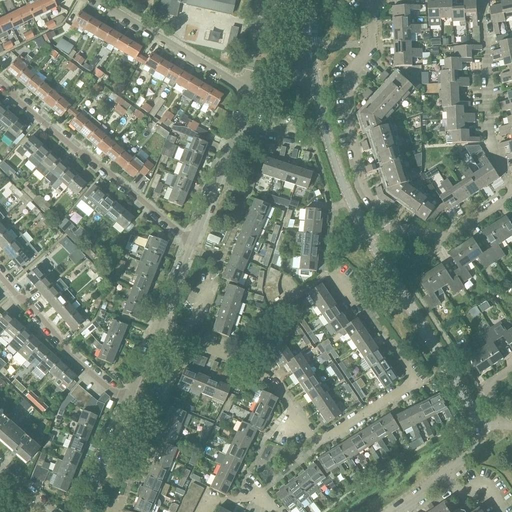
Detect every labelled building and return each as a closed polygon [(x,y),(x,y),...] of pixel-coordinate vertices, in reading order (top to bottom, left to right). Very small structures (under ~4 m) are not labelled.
[(40,18),(46,15),(38,0),(37,0),(27,5),(34,19),(39,16),(40,18)] [(38,0),(46,15),(50,13),(50,11),(56,8),(51,0),(38,0)] [(161,0),(158,13),(175,17),(178,4),(230,16),(233,0),(161,0)] [(441,26),(441,18),(440,0),(435,0),(436,2),(428,3),(429,26),(441,26)] [(440,0),(441,18),(453,18),(452,1),(445,1),(444,0),(440,0)] [(452,0),(452,1),(453,18),(453,22),(461,21),(461,24),(466,24),(466,17),(465,5),(457,5),(456,0),(452,0)] [(465,5),(466,17),(473,16),(473,26),(478,26),(476,0),(464,0),(465,5)] [(501,3),(502,6),(502,5),(505,19),(511,17),(511,0),(508,0),(509,1),(501,3)] [(27,22),(34,19),(27,5),(25,6),(26,8),(17,12),(24,26),(28,24),(27,22)] [(393,6),(394,18),(410,17),(410,10),(420,9),(420,5),(393,6)] [(506,22),(505,19),(502,5),(502,6),(490,8),(495,34),(500,33),(498,23),(506,22)] [(19,28),(24,26),(17,12),(6,17),(12,29),(18,26),(19,28)] [(83,31),(89,19),(79,13),(69,29),(74,32),(75,29),(81,33),(83,31)] [(6,32),(12,29),(6,17),(0,19),(0,30),(3,36),(7,34),(6,32)] [(394,18),(394,30),(421,29),(421,24),(411,25),(410,17),(394,18)] [(100,24),(89,19),(83,31),(93,36),(100,24)] [(110,30),(100,24),(93,36),(103,42),(110,30)] [(233,51),(235,39),(238,28),(231,27),(226,49),(233,51)] [(394,30),(395,42),(411,41),(411,34),(421,33),(421,29),(394,30)] [(120,36),(110,30),(103,42),(103,43),(101,46),(105,49),(107,45),(113,48),(120,36)] [(130,42),(120,36),(113,48),(123,54),(130,42)] [(493,56),(511,52),(511,39),(503,41),(501,42),(500,42),(502,50),(492,52),(493,56)] [(412,49),(411,41),(395,42),(395,54),(422,53),(422,48),(412,49)] [(140,48),(130,42),(123,54),(138,63),(141,57),(137,55),(140,48)] [(45,45),(39,52),(44,55),(49,48),(45,45)] [(452,54),(452,59),(471,58),(471,50),(482,50),(482,46),(454,47),(454,54),(452,54)] [(511,64),(511,52),(493,56),(493,60),(504,58),(505,66),(509,65),(511,64)] [(412,58),(423,57),(423,58),(429,58),(429,53),(422,53),(395,54),(396,66),(413,66),(412,58)] [(152,76),(154,72),(161,60),(150,54),(147,60),(143,58),(140,64),(149,70),(147,73),(152,76)] [(7,71),(16,78),(24,68),(26,65),(27,64),(31,60),(25,55),(23,59),(19,56),(7,71)] [(442,71),(458,71),(462,71),(461,63),(472,63),(471,58),(452,59),(445,59),(445,67),(442,67),(442,71)] [(90,73),(98,62),(93,59),(86,70),(90,73)] [(154,72),(164,78),(171,66),(161,60),(154,72)] [(24,68),(16,78),(24,86),(33,75),(36,72),(27,64),(26,65),(24,68)] [(501,79),(511,76),(511,64),(509,65),(511,72),(501,74),(501,79)] [(171,89),(174,84),(181,72),(171,66),(164,78),(169,81),(166,86),(171,89)] [(400,75),(396,71),(357,114),(363,135),(367,134),(377,165),(378,171),(384,190),(382,191),(381,186),(375,188),(378,198),(391,208),(395,201),(429,225),(438,213),(447,208),(442,200),(438,203),(409,182),(391,124),(383,127),(382,123),(414,88),(418,90),(422,86),(404,70),(400,75)] [(458,78),(458,71),(442,71),(438,72),(438,77),(441,77),(442,83),(469,82),(469,78),(458,78)] [(174,84),(184,90),(191,78),(181,72),(174,84)] [(32,92),(34,94),(43,83),(33,75),(24,86),(32,92)] [(194,96),(201,84),(191,78),(184,90),(194,96)] [(439,95),(459,95),(459,87),(469,87),(469,82),(442,83),(442,91),(439,91),(439,95)] [(40,99),(43,101),(52,91),(43,83),(34,94),(40,99)] [(201,106),(203,103),(211,89),(201,84),(194,96),(192,101),(197,104),(201,106)] [(222,96),(211,89),(203,103),(209,107),(207,110),(212,113),(222,96)] [(48,106),(52,109),(61,98),(52,91),(43,101),(48,106)] [(500,108),(511,104),(511,92),(507,93),(509,101),(499,103),(500,108)] [(459,95),(439,95),(439,101),(442,101),(443,108),(444,107),(464,107),(470,107),(470,102),(459,102),(459,95)] [(73,109),(61,98),(52,109),(60,116),(65,111),(69,114),(73,109)] [(159,98),(154,107),(158,110),(164,101),(159,98)] [(511,104),(500,108),(501,112),(511,110),(511,115),(511,104)] [(447,112),(447,119),(475,118),(475,114),(464,114),(464,107),(444,107),(444,112),(447,112)] [(78,132),(91,117),(88,114),(84,118),(75,111),(71,116),(74,118),(69,124),(78,132)] [(0,128),(2,126),(8,130),(16,121),(17,120),(8,112),(0,120),(0,128)] [(184,127),(188,129),(192,122),(186,119),(187,117),(183,114),(179,121),(186,124),(184,127)] [(91,117),(78,132),(87,139),(96,129),(100,124),(97,122),(91,117)] [(511,117),(508,118),(509,126),(499,128),(500,132),(511,129),(511,117)] [(475,118),(447,119),(447,126),(445,127),(445,131),(449,131),(465,130),(465,123),(475,123),(475,118)] [(16,139),(15,138),(16,137),(20,132),(25,127),(17,120),(16,121),(8,130),(3,136),(13,143),(16,139)] [(192,122),(188,129),(194,133),(198,125),(192,122)] [(168,134),(159,127),(155,132),(166,140),(168,134)] [(208,140),(194,133),(188,129),(184,127),(181,134),(192,139),(206,144),(208,140)] [(87,139),(96,147),(105,136),(96,129),(87,139)] [(511,129),(500,132),(501,136),(511,134),(511,139),(511,129)] [(446,137),(446,144),(480,142),(480,137),(470,138),(469,130),(465,130),(449,131),(449,137),(446,137)] [(16,139),(13,143),(16,145),(24,136),(20,132),(16,137),(15,138),(16,139)] [(21,157),(27,151),(31,155),(41,145),(32,136),(28,140),(21,148),(20,146),(15,152),(21,157)] [(96,147),(105,155),(114,144),(105,136),(96,147)] [(173,146),(176,138),(170,136),(167,143),(173,146)] [(25,138),(19,145),(20,146),(21,148),(28,140),(25,138)] [(192,139),(187,151),(200,157),(206,144),(192,139)] [(511,153),(511,141),(498,144),(499,149),(509,147),(511,154),(511,153)] [(114,144),(105,155),(114,162),(123,152),(114,144)] [(27,160),(36,168),(40,163),(50,153),(41,145),(31,155),(32,155),(27,160)] [(162,156),(168,158),(171,151),(165,149),(162,156)] [(178,162),(182,164),(196,169),(200,157),(187,151),(183,150),(178,162)] [(114,162),(123,170),(132,160),(123,152),(114,162)] [(40,163),(36,168),(34,170),(44,178),(49,171),(59,161),(50,153),(40,163)] [(143,177),(152,166),(147,161),(145,163),(136,155),(132,160),(123,170),(132,178),(138,172),(143,177)] [(165,165),(168,158),(162,156),(159,163),(165,165)] [(480,171),(489,185),(499,178),(485,156),(481,158),(486,167),(480,171)] [(271,179),(276,163),(264,159),(259,175),(271,179)] [(49,171),(44,178),(50,183),(49,184),(49,186),(51,188),(58,179),(68,169),(59,161),(49,171)] [(276,163),(271,179),(282,182),(288,166),(276,163)] [(182,164),(177,176),(191,182),(196,169),(182,164)] [(366,168),(368,174),(377,171),(375,165),(366,168)] [(288,166),(282,182),(294,186),(299,170),(288,166)] [(464,169),(479,191),(489,185),(480,171),(474,175),(468,166),(464,169)] [(71,171),(68,169),(58,179),(51,188),(55,191),(62,183),(67,187),(77,177),(76,176),(77,174),(72,170),(71,171)] [(466,180),(460,184),(469,198),(479,191),(464,169),(461,171),(466,180)] [(5,174),(10,179),(14,175),(9,170),(5,174)] [(299,170),(294,186),(306,190),(311,174),(299,170)] [(155,174),(152,181),(157,183),(160,176),(155,174)] [(10,179),(15,184),(19,180),(14,175),(10,179)] [(168,188),(172,189),(185,195),(191,182),(177,176),(173,175),(168,188)] [(85,184),(77,177),(67,187),(76,195),(85,184)] [(448,179),(444,182),(459,204),(469,198),(460,184),(454,188),(448,179)] [(154,191),(157,183),(152,181),(149,188),(154,191)] [(440,197),(442,200),(447,208),(449,211),(454,208),(457,209),(460,207),(459,204),(444,182),(441,184),(446,193),(440,197)] [(163,186),(157,183),(154,191),(153,193),(159,195),(163,186)] [(97,207),(107,196),(94,184),(83,196),(86,199),(83,202),(93,211),(93,210),(96,207),(97,207)] [(8,189),(14,194),(18,190),(12,185),(8,189)] [(27,196),(31,192),(26,187),(22,191),(27,196)] [(180,208),(185,195),(172,189),(166,203),(180,208)] [(19,200),(23,196),(18,190),(14,194),(19,200)] [(36,197),(31,192),(27,196),(32,201),(36,197)] [(105,215),(116,204),(107,196),(97,207),(96,207),(93,210),(103,218),(105,215)] [(36,205),(44,213),(48,209),(51,206),(42,198),(36,205)] [(253,200),(249,212),(264,218),(269,206),(253,200)] [(290,200),(289,205),(296,208),(298,202),(290,200)] [(26,206),(31,211),(35,207),(29,202),(26,206)] [(105,215),(103,218),(112,226),(115,223),(125,212),(116,204),(105,215)] [(31,211),(36,216),(40,212),(35,207),(31,211)] [(44,213),(50,218),(54,214),(48,209),(44,213)] [(305,210),(304,222),(320,224),(323,224),(323,217),(321,217),(321,212),(305,210)] [(125,212),(115,223),(124,231),(134,219),(125,212)] [(249,212),(244,223),(259,229),(264,218),(249,212)] [(511,226),(506,217),(495,224),(506,242),(511,237),(511,226)] [(48,229),(52,224),(47,219),(42,223),(48,229)] [(320,224),(304,222),(302,234),(319,236),(320,224)] [(244,223),(240,234),(255,240),(259,229),(244,223)] [(57,229),(52,224),(48,229),(53,234),(57,229)] [(499,246),(506,242),(495,224),(482,233),(492,248),(488,251),(495,262),(505,256),(499,246)] [(69,238),(73,234),(68,229),(64,233),(69,238)] [(0,247),(3,251),(14,241),(6,232),(0,237),(0,247)] [(78,239),(73,234),(69,238),(74,244),(78,239)] [(240,234),(235,245),(250,251),(255,240),(240,234)] [(319,236),(302,234),(301,246),(317,248),(319,236)] [(14,241),(3,251),(11,260),(16,256),(29,245),(29,244),(21,235),(14,241)] [(130,236),(127,242),(133,245),(135,238),(130,236)] [(166,244),(148,237),(143,249),(144,249),(161,257),(166,244)] [(486,269),(495,262),(488,251),(483,255),(472,239),(461,246),(472,263),(479,259),(486,269)] [(133,245),(127,242),(124,249),(130,252),(133,245)] [(72,253),(76,249),(71,243),(67,248),(72,253)] [(37,254),(29,245),(16,256),(11,260),(16,266),(19,270),(37,254)] [(235,245),(230,257),(246,263),(250,251),(235,245)] [(85,246),(81,250),(86,255),(91,251),(85,246)] [(301,246),(300,258),(316,260),(317,248),(301,246)] [(466,267),(472,263),(461,246),(450,254),(459,269),(455,272),(465,288),(466,288),(463,284),(472,278),(466,267)] [(82,254),(76,249),(72,253),(77,258),(82,254)] [(158,262),(161,257),(144,249),(138,262),(142,264),(142,263),(156,269),(156,268),(158,269),(160,263),(158,262)] [(86,255),(92,260),(93,259),(98,264),(103,259),(98,253),(95,256),(91,251),(86,255)] [(230,257),(226,268),(241,274),(246,263),(230,257)] [(315,272),(316,260),(300,258),(298,271),(315,272)] [(84,264),(89,270),(93,265),(88,260),(84,264)] [(120,261),(117,268),(123,270),(125,263),(120,261)] [(151,281),(156,269),(142,263),(142,264),(137,276),(151,281)] [(455,295),(465,288),(455,272),(454,272),(457,276),(453,279),(443,264),(431,272),(442,289),(449,285),(455,295)] [(94,275),(99,271),(93,265),(89,270),(94,275)] [(25,277),(33,287),(44,277),(36,267),(25,277)] [(120,277),(123,270),(117,268),(114,275),(120,277)] [(236,286),(241,274),(226,268),(221,279),(236,286)] [(270,268),(267,276),(279,279),(281,273),(270,268)] [(435,294),(442,289),(431,272),(419,279),(429,295),(424,298),(432,310),(442,304),(435,294)] [(145,295),(151,281),(137,276),(132,289),(145,295)] [(265,281),(265,283),(277,285),(277,284),(279,279),(267,276),(265,281)] [(33,287),(41,296),(53,286),(44,277),(33,287)] [(264,291),(265,293),(277,290),(277,285),(265,283),(264,291)] [(224,297),(239,302),(243,290),(228,285),(224,297)] [(307,294),(314,304),(328,295),(321,285),(307,294)] [(41,296),(49,305),(60,295),(53,286),(41,296)] [(107,293),(112,295),(115,288),(110,286),(107,293)] [(140,307),(145,295),(132,289),(127,301),(140,307)] [(265,293),(268,303),(279,296),(277,290),(265,293)] [(98,292),(95,300),(101,302),(104,295),(98,292)] [(109,302),(112,295),(107,293),(104,300),(109,302)] [(49,305),(57,314),(68,304),(60,295),(49,305)] [(314,304),(321,314),(334,305),(328,295),(314,304)] [(239,302),(224,297),(220,308),(235,313),(239,302)] [(101,302),(95,300),(92,306),(98,309),(101,302)] [(135,319),(140,307),(127,301),(122,314),(135,319)] [(479,307),(482,313),(490,308),(487,302),(479,307)] [(57,314),(65,322),(76,313),(68,304),(57,314)] [(288,306),(293,314),(297,311),(292,304),(288,306)] [(321,314),(327,324),(341,315),(334,305),(321,314)] [(220,308),(216,319),(231,325),(235,313),(220,308)] [(105,312),(100,310),(97,317),(102,319),(105,312)] [(0,334),(4,330),(14,320),(5,313),(0,318),(0,334)] [(80,318),(76,313),(65,322),(73,332),(79,327),(81,330),(89,323),(83,316),(80,318)] [(341,315),(327,324),(334,334),(337,332),(343,329),(342,328),(348,325),(348,324),(341,315)] [(297,319),(302,327),(306,324),(301,317),(297,319)] [(257,318),(252,325),(255,328),(261,321),(257,318)] [(231,325),(216,319),(212,331),(227,337),(231,325)] [(344,335),(346,334),(349,338),(361,331),(363,329),(366,328),(361,321),(359,323),(356,319),(348,324),(348,325),(342,328),(343,329),(337,332),(339,334),(340,335),(342,336),(344,335)] [(0,337),(8,344),(13,338),(16,336),(22,328),(16,322),(14,320),(4,330),(0,334),(0,337)] [(107,333),(121,339),(126,326),(112,320),(107,333)] [(511,328),(508,332),(501,322),(491,328),(498,339),(503,336),(511,350),(511,328)] [(92,324),(86,329),(90,333),(96,328),(92,324)] [(302,327),(307,334),(311,331),(306,324),(302,327)] [(255,328),(252,325),(246,332),(250,335),(255,328)] [(22,346),(31,336),(22,328),(16,336),(13,338),(8,344),(7,345),(16,353),(22,346)] [(296,331),(301,339),(305,336),(300,328),(296,331)] [(498,339),(491,328),(481,335),(488,345),(480,349),(492,367),(504,359),(494,343),(498,339)] [(86,329),(80,334),(84,338),(90,333),(86,329)] [(361,331),(349,338),(356,348),(370,339),(363,329),(361,331)] [(102,346),(99,345),(115,352),(116,351),(119,352),(121,345),(118,344),(121,339),(107,333),(102,346)] [(313,334),(309,337),(314,344),(318,342),(313,334)] [(16,353),(25,361),(40,344),(31,336),(22,346),(16,353)] [(306,346),(310,343),(305,336),(301,339),(306,346)] [(242,337),(236,343),(240,346),(245,340),(242,337)] [(265,348),(272,358),(286,348),(279,338),(265,348)] [(327,339),(320,344),(323,348),(330,343),(327,339)] [(370,339),(356,348),(363,358),(377,349),(370,339)] [(99,345),(96,341),(92,345),(95,349),(100,351),(96,359),(110,364),(115,352),(99,345)] [(492,367),(480,349),(474,353),(467,343),(457,350),(465,363),(470,359),(480,375),(492,367)] [(30,365),(35,358),(40,362),(49,352),(40,344),(25,361),(30,365)] [(316,347),(321,355),(325,352),(323,348),(320,344),(316,347)] [(279,368),(285,364),(293,358),(286,348),(272,358),(279,368)] [(363,358),(369,368),(383,359),(377,349),(363,358)] [(333,350),(329,352),(334,360),(338,357),(333,350)] [(44,375),(49,371),(48,370),(58,361),(49,352),(40,362),(40,363),(36,368),(44,375)] [(326,362),(330,359),(325,352),(321,355),(326,362)] [(285,364),(292,374),(306,364),(299,354),(293,358),(285,364)] [(207,358),(202,357),(199,365),(203,367),(207,358)] [(369,368),(376,378),(390,369),(383,359),(369,368)] [(48,370),(49,371),(57,379),(66,369),(58,361),(48,370)] [(218,363),(213,361),(210,370),(214,372),(218,363)] [(341,362),(337,365),(343,372),(346,370),(341,362)] [(292,374),(299,383),(313,374),(306,364),(292,374)] [(329,367),(334,374),(338,372),(333,364),(329,367)] [(229,368),(224,366),(221,374),(225,376),(229,368)] [(8,373),(2,368),(0,370),(0,373),(4,377),(8,373)] [(189,388),(196,373),(184,368),(178,384),(189,388)] [(66,369),(57,379),(52,384),(58,389),(62,385),(68,390),(75,383),(72,381),(75,377),(66,369)] [(397,379),(390,369),(376,378),(383,389),(397,379)] [(343,372),(348,380),(351,377),(346,370),(343,372)] [(343,379),(338,372),(334,374),(339,382),(343,379)] [(196,373),(189,388),(200,393),(206,377),(196,373)] [(299,383),(306,393),(319,384),(313,374),(299,383)] [(206,377),(200,393),(211,397),(218,382),(217,382),(219,379),(211,376),(210,379),(206,377)] [(15,379),(11,383),(15,388),(16,388),(20,384),(15,379)] [(218,382),(211,397),(210,400),(221,405),(229,387),(218,382)] [(355,382),(351,385),(356,392),(360,389),(355,382)] [(16,388),(22,394),(26,390),(20,384),(16,388)] [(306,393),(312,403),(326,394),(319,384),(306,393)] [(69,394),(74,399),(82,390),(77,385),(69,394)] [(343,387),(348,395),(352,392),(347,385),(343,387)] [(356,392),(361,399),(365,397),(360,389),(356,392)] [(78,402),(87,393),(82,390),(74,399),(78,402)] [(253,401),(256,402),(271,410),(276,398),(261,391),(258,397),(255,396),(253,401)] [(353,402),(357,399),(352,392),(348,395),(353,402)] [(83,407),(91,397),(87,393),(78,402),(83,407)] [(312,403),(319,413),(333,404),(326,394),(312,403)] [(439,394),(429,399),(437,415),(437,414),(444,411),(448,419),(452,416),(448,409),(447,408),(442,399),(439,394)] [(33,405),(37,400),(32,395),(28,400),(33,405)] [(91,397),(83,407),(88,411),(91,412),(96,402),(91,397)] [(445,398),(442,399),(447,408),(448,409),(451,407),(445,398)] [(31,406),(24,399),(19,404),(26,411),(31,406)] [(429,399),(417,405),(425,421),(427,420),(433,417),(437,424),(441,422),(437,414),(437,415),(429,399)] [(43,406),(37,400),(33,405),(39,410),(43,406)] [(91,414),(82,410),(77,423),(90,429),(92,430),(95,423),(93,422),(95,417),(98,418),(103,404),(96,402),(91,412),(91,414)] [(256,402),(251,413),(266,421),(271,410),(256,402)] [(333,404),(319,413),(326,423),(340,414),(333,404)] [(415,425),(416,425),(422,422),(426,429),(425,430),(429,437),(432,435),(429,428),(430,427),(427,420),(425,421),(417,405),(407,410),(415,425)] [(165,418),(181,425),(186,427),(191,415),(169,407),(165,418)] [(56,415),(62,417),(64,411),(59,409),(56,415)] [(420,433),(416,425),(415,425),(407,410),(396,416),(403,431),(411,427),(415,435),(415,436),(417,440),(421,438),(419,433),(420,433)] [(226,415),(222,413),(218,421),(222,423),(226,415)] [(255,429),(255,430),(260,432),(266,421),(251,413),(245,424),(255,429)] [(0,414),(0,441),(2,443),(15,428),(0,414)] [(391,414),(380,421),(388,435),(392,442),(396,440),(392,433),(399,428),(391,414)] [(59,425),(62,417),(56,415),(53,423),(59,425)] [(165,418),(160,429),(176,436),(181,425),(165,418)] [(74,429),(72,436),(85,441),(90,429),(77,423),(71,421),(69,427),(74,429)] [(380,421),(370,427),(378,441),(377,442),(382,449),(383,448),(386,454),(389,452),(381,439),(388,435),(380,421)] [(207,436),(211,428),(213,424),(206,422),(201,433),(203,434),(207,436)] [(235,433),(250,440),(255,430),(255,429),(245,424),(241,422),(235,433)] [(211,434),(215,436),(219,428),(215,426),(211,434)] [(371,446),(377,442),(378,441),(370,427),(359,434),(368,448),(367,448),(372,455),(376,453),(371,446)] [(15,428),(2,443),(11,452),(10,452),(14,456),(15,455),(24,463),(38,447),(16,428),(15,428)] [(155,441),(160,443),(160,442),(171,447),(176,436),(160,429),(155,441)] [(230,444),(245,451),(250,440),(235,433),(230,444)] [(46,441),(51,443),(54,436),(49,434),(46,441)] [(199,442),(203,444),(207,436),(203,434),(199,442)] [(211,445),(215,436),(211,434),(207,442),(211,445)] [(361,452),(367,448),(368,448),(359,434),(349,440),(357,454),(357,455),(361,462),(366,459),(361,452)] [(85,441),(72,436),(69,435),(67,440),(69,441),(66,449),(80,454),(85,441)] [(351,458),(357,455),(357,454),(349,440),(339,446),(348,460),(347,461),(351,468),(355,466),(351,458)] [(49,450),(51,443),(46,441),(43,448),(49,450)] [(160,442),(160,443),(156,453),(171,460),(176,448),(171,447),(160,442)] [(225,455),(239,462),(245,451),(230,444),(225,455)] [(341,465),(347,461),(348,460),(339,446),(329,452),(338,467),(336,467),(339,471),(341,474),(345,472),(341,465)] [(61,461),(75,467),(80,454),(66,449),(61,461)] [(318,459),(320,462),(327,473),(326,473),(331,481),(332,480),(335,478),(333,475),(339,471),(336,467),(338,467),(329,452),(318,459)] [(156,453),(151,465),(167,471),(171,460),(156,453)] [(219,466),(234,473),(239,462),(225,455),(219,466)] [(56,474),(70,479),(75,467),(61,461),(56,459),(51,472),(56,474)] [(309,469),(305,472),(316,486),(316,485),(319,489),(325,484),(326,486),(329,485),(334,493),(338,491),(332,480),(331,481),(326,473),(327,473),(320,462),(316,465),(316,464),(315,465),(313,463),(307,467),(309,469)] [(151,465),(146,476),(162,482),(167,471),(151,465)] [(41,468),(36,466),(33,472),(38,475),(37,479),(43,482),(48,471),(41,468)] [(214,476),(229,483),(234,473),(219,466),(214,476)] [(181,477),(186,479),(190,471),(185,469),(181,477)] [(306,493),(307,492),(310,496),(315,491),(318,495),(321,492),(319,489),(316,485),(316,486),(305,472),(304,470),(298,474),(300,477),(296,479),(306,493)] [(65,492),(70,479),(56,474),(51,487),(65,492)] [(192,474),(189,479),(198,483),(200,478),(192,474)] [(146,476),(142,487),(157,493),(162,482),(146,476)] [(229,483),(214,476),(209,488),(223,495),(229,483)] [(186,479),(181,477),(178,485),(182,487),(186,479)] [(297,500),(300,503),(306,499),(310,505),(313,502),(312,500),(312,499),(310,496),(307,492),(306,493),(296,479),(294,477),(288,481),(290,484),(286,487),(297,500)] [(193,483),(190,488),(201,494),(204,488),(193,483)] [(277,494),(287,508),(290,511),(296,508),(299,511),(305,511),(302,507),(303,507),(300,503),(297,500),(286,487),(284,484),(279,489),(281,491),(277,494)] [(139,493),(137,498),(153,504),(153,505),(159,507),(160,505),(160,504),(159,501),(158,500),(155,499),(157,493),(142,487),(139,486),(137,492),(139,493)] [(174,493),(183,496),(185,492),(176,488),(174,493)] [(199,498),(201,494),(190,488),(188,493),(199,498)] [(196,503),(199,498),(188,493),(185,498),(196,503)] [(138,511),(149,511),(153,505),(153,504),(137,498),(132,509),(138,511)] [(194,509),(196,503),(185,498),(183,503),(194,509)] [(187,511),(191,511),(194,509),(183,503),(180,508),(187,511)] [(466,511),(459,510),(455,511),(453,511),(450,507),(448,508),(445,505),(437,510),(432,503),(428,506),(431,511),(418,511),(419,511),(418,511),(466,511)]
